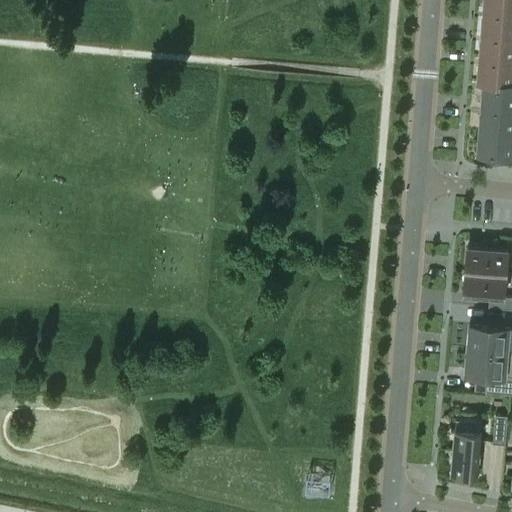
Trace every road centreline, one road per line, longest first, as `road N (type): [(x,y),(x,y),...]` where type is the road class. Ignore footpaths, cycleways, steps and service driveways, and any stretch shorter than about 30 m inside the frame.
road 1 (residential): [(389,498),(414,181)]
road 2 (residential): [(414,181),(429,0)]
